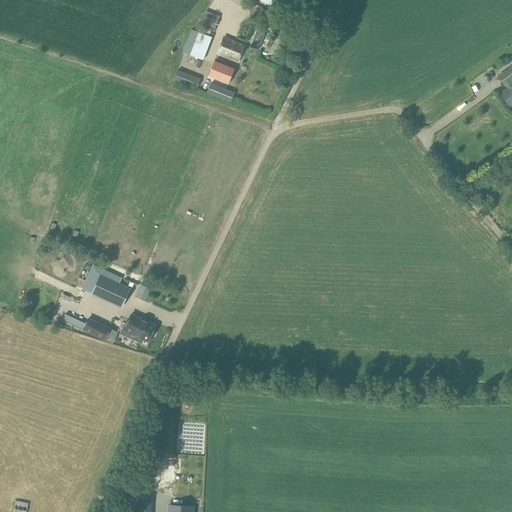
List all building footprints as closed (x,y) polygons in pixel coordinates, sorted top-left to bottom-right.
[(283,10),(287,2),(283,0),(261,0),(279,10),(279,9),(283,10)] [(207,11),(202,23),(214,28),(219,16),(207,11)] [(259,51),(265,36),(256,33),(250,48),(259,51)] [(238,62),(244,45),(224,37),(217,54),(238,62)] [(229,84),(234,70),(214,63),(210,77),(229,84)] [(511,66),(498,77),(505,86),(506,85),(509,88),(501,94),(511,108),(511,106),(511,66)] [(177,72),(174,81),(196,89),(199,80),(177,72)] [(211,85),(207,93),(230,103),(234,94),(211,85)] [(93,268),(90,274),(95,277),(98,270),(93,268)] [(100,276),(92,294),(111,303),(120,285),(100,276)] [(141,285),(136,296),(144,300),(150,289),(141,285)] [(81,331),(86,317),(77,314),(72,328),(81,331)] [(148,342),(155,326),(139,318),(133,330),(127,326),(123,335),(142,344),(143,339),(148,342)] [(93,337),(111,342),(114,334),(96,328),(93,337)] [(26,511),(28,505),(16,502),(13,511),(26,511)] [(138,503),(137,511),(149,511),(150,503),(138,503)]
